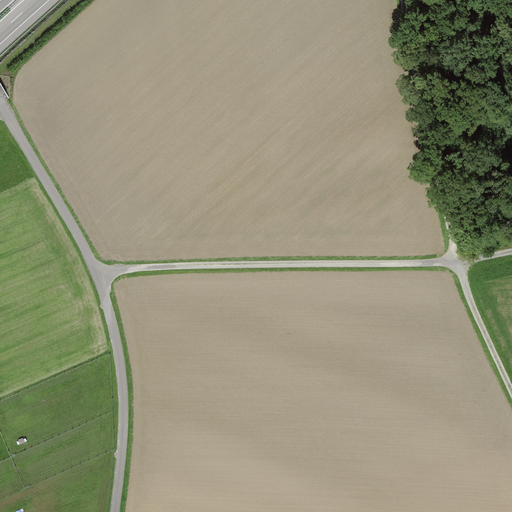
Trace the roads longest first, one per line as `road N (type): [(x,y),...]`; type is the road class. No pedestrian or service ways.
road 1 (unclassified): [(114,511),(123,403),(109,310),(78,236),(0,100)]
road 2 (track): [(98,275),(175,265),(457,263),(511,251)]
road 3 (track): [(511,388),(457,263),(404,0)]
